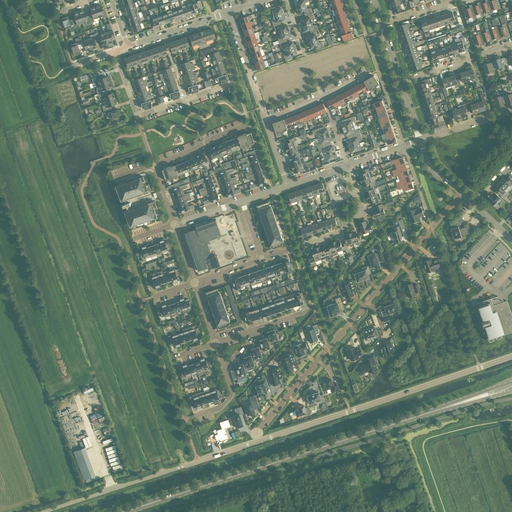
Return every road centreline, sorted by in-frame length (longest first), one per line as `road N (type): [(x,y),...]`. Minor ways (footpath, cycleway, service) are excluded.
road 1 (unclassified): [(149,511),(511,399)]
road 2 (primary): [(123,511),(456,404)]
road 3 (unclassified): [(511,357),(258,442)]
road 4 (residential): [(258,442),(255,433),(416,246)]
road 5 (unclassified): [(258,442),(44,511)]
